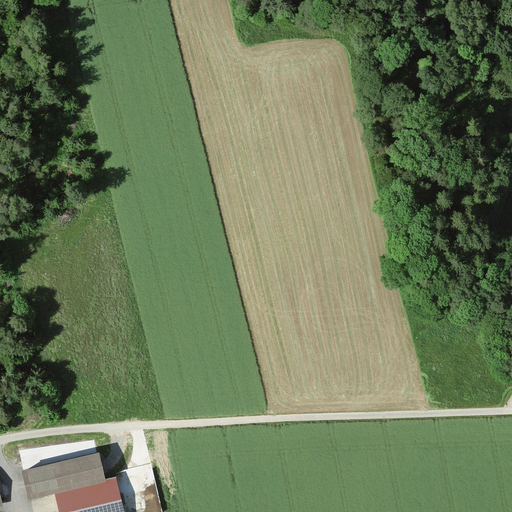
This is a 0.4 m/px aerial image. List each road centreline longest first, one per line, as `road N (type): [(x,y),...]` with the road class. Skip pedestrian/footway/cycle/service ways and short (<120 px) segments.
road 1 (track): [(0,439),(149,423),(511,411)]
road 2 (track): [(511,159),(485,236),(511,354)]
